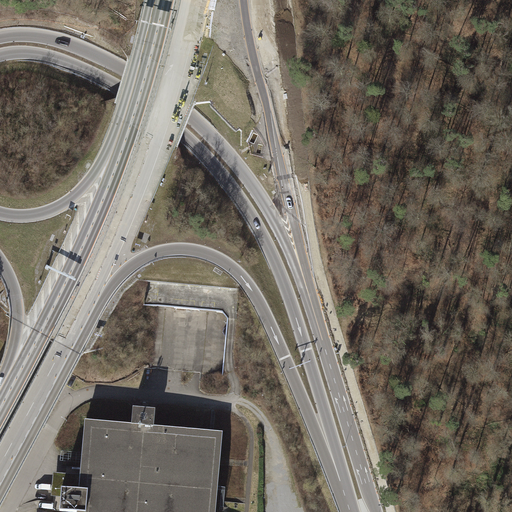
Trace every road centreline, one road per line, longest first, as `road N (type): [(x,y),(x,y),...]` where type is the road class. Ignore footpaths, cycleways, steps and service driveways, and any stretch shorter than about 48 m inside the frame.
road 1 (primary): [(0,55),(37,53),(94,73),(167,119),(218,169),(284,283),(352,511)]
road 2 (motorway): [(310,299),(260,196),(190,115),(80,47),(25,34),(0,37)]
road 3 (motorway): [(89,296),(158,251),(198,250),(235,269),(270,323),(346,511)]
road 4 (motorway): [(138,85),(96,216),(10,389)]
road 5 (motorway): [(89,296),(153,141),(191,0)]
road 6 (primary): [(310,299),(265,0)]
road 7 (primary): [(375,511),(310,299)]
road 8 (primary): [(138,85),(80,190),(40,213),(0,213)]
road 9 (motorway): [(0,469),(89,296)]
road 10 (motorway): [(0,260),(17,313),(10,389)]
